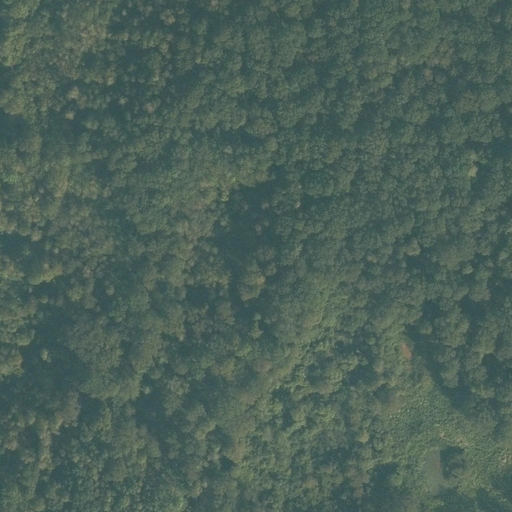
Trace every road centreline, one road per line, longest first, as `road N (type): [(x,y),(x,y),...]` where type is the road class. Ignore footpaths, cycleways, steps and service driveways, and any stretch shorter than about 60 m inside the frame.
road 1 (track): [(511,135),(274,156),(1,143)]
road 2 (track): [(132,511),(150,150)]
road 3 (track): [(493,136),(424,308)]
